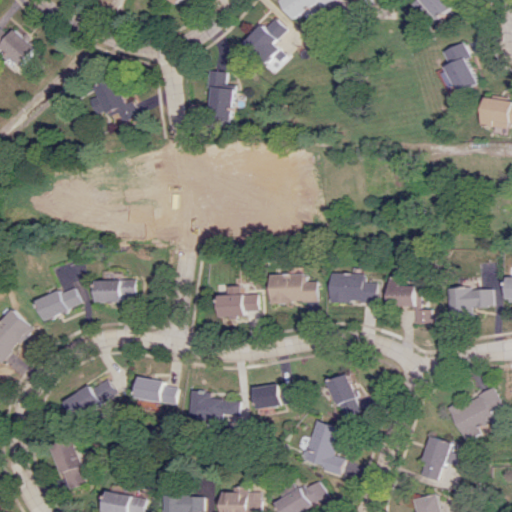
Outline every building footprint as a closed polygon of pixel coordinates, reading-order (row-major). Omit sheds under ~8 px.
[(288,0),(300,19),(309,13),(313,18),(340,0),(288,0)] [(454,0),(426,0),(442,21),(460,7),(454,0)] [(250,42),(276,66),(289,52),(278,43),(292,28),(280,17),(271,26),(267,23),(250,42)] [(16,29),(12,35),(1,27),(0,27),(0,52),(14,63),(17,59),(26,66),(41,46),(16,29)] [(483,83),(470,57),(474,56),(468,44),(446,54),(464,91),(483,83)] [(232,70),(214,70),(213,117),(237,117),(238,84),(232,84),(232,70)] [(100,86),(114,116),(122,112),(127,123),(143,115),(135,99),(132,101),(119,76),(100,86)] [(484,124),(509,127),(510,122),(511,122),(511,100),(488,97),(484,124)] [(323,280),(310,280),(310,272),(276,273),(277,302),(324,301),(323,280)] [(337,300),(382,301),(382,281),(369,281),(369,273),(337,272),(337,300)] [(405,284),(405,277),(395,277),(394,305),(421,305),(421,284),(405,284)] [(140,294),(139,278),(101,279),(102,301),(127,301),(126,295),(140,294)] [(86,304),(78,285),(42,299),(50,319),(86,304)] [(495,287),(453,288),(454,310),(495,309),(495,287)] [(227,316),(252,315),(252,309),(264,309),(264,293),(226,294),(227,316)] [(0,325),(0,356),(6,362),(37,327),(16,308),(0,325)] [(420,323),(436,323),(436,309),(420,308),(420,323)] [(347,417),(367,409),(353,373),(333,380),(347,417)] [(69,402),(80,418),(119,392),(108,376),(69,402)] [(177,404),(180,386),(168,384),(169,380),(142,376),(139,397),(177,404)] [(286,406),(285,384),(260,385),(261,407),(286,406)] [(503,404),(494,386),(451,408),(467,440),(481,433),(478,427),(496,419),(491,410),(503,404)] [(238,400),(195,393),(191,417),(226,423),(228,413),(236,414),(238,400)] [(347,427),(321,419),(308,461),(344,472),(349,457),(338,454),(347,427)] [(455,464),(459,452),(452,450),(454,441),(432,435),(420,474),(440,479),(445,462),(455,464)] [(93,480),(76,438),(56,446),(73,488),(93,480)] [(280,501),(286,511),(308,511),(307,509),(331,496),(321,478),(280,501)] [(226,491),(226,511),(258,511),(265,511),(265,491),(253,490),(253,486),(241,486),(241,491),(226,491)] [(108,511),(147,511),(150,496),(112,491),(108,511)] [(442,511),(439,493),(417,497),(419,511),(442,511)] [(208,511),(208,495),(168,494),(167,511),(189,511),(190,511),(208,511)]
